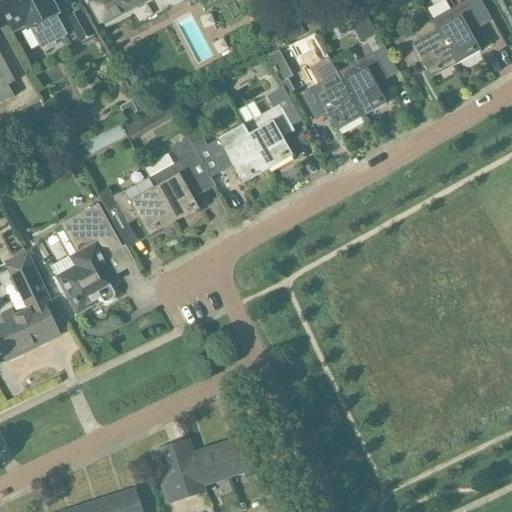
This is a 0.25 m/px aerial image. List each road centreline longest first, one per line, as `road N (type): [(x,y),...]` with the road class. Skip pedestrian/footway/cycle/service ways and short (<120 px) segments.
road 1 (residential): [(211,262),(511,91)]
road 2 (residential): [(0,486),(260,364)]
road 3 (residential): [(328,511),(260,364)]
